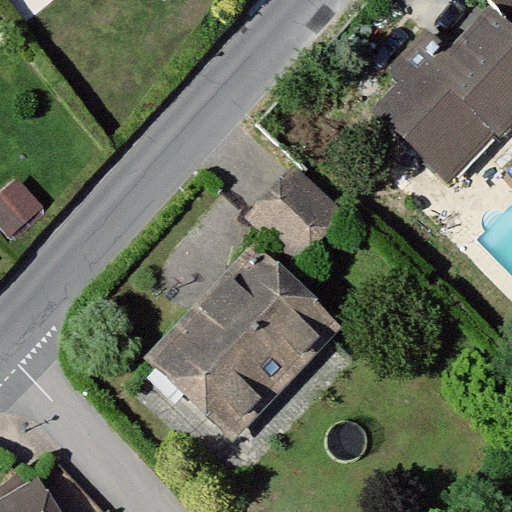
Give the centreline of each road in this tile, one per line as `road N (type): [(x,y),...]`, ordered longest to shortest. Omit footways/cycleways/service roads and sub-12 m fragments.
road 1 (residential): [(310,0),(0,336)]
road 2 (residential): [(0,346),(156,511)]
